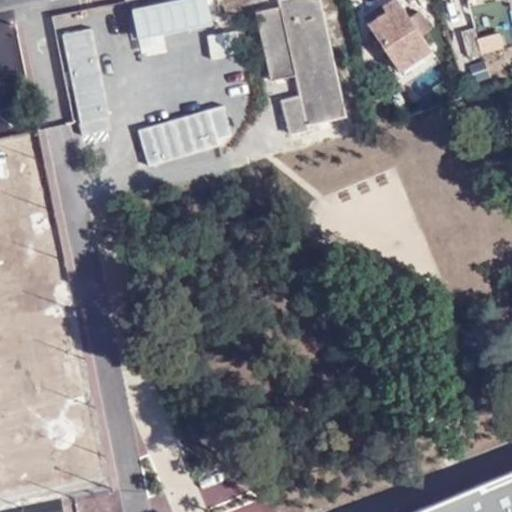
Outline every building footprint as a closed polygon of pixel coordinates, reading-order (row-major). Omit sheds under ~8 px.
[(167,0),(162,0),(89,16),(116,141),(194,124),(167,0)] [(172,0),(177,17),(217,7),(214,0),(172,0)] [(322,0),(282,0),(283,4),(258,9),(271,78),(296,72),(301,97),(287,100),(293,134),(308,131),(308,126),(347,118),(322,0)] [(403,69),(433,48),(401,0),(393,0),(385,6),(388,11),(371,23),(403,69)] [(484,50),(477,24),(462,28),(468,53),(484,50)] [(433,179),(367,201),(376,232),(398,225),(400,229),(444,215),(445,219),(475,210),(457,155),(429,165),(433,179)] [(280,179),(276,166),(237,180),(241,193),(280,179)] [(369,234),(359,204),(349,171),(312,183),(318,205),(329,202),(343,243),(369,234)] [(228,183),(209,188),(211,201),(231,196),(228,183)] [(367,201),(359,204),(369,234),(376,232),(367,201)] [(511,511),(511,478),(416,511),(511,511)]
